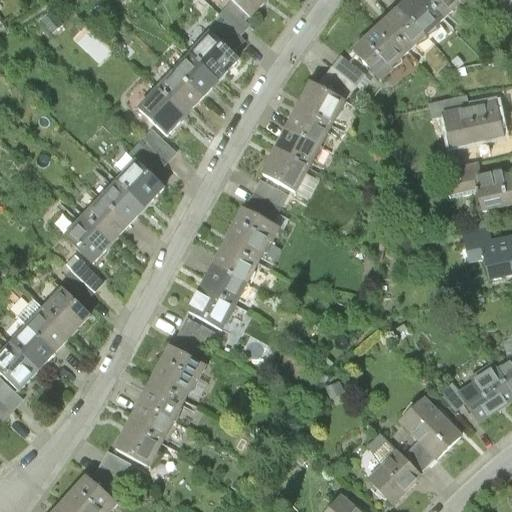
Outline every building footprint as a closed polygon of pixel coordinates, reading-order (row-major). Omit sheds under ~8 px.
[(249,0),(239,0),(230,9),(253,32),(264,21),(259,15),(262,12),(249,0)] [(249,0),(262,12),(273,0),(249,0)] [(439,29),(462,6),(456,0),(417,0),(414,4),(439,29)] [(414,4),(391,26),(416,52),(439,29),(414,4)] [(64,5),(53,14),(65,28),(75,19),(64,5)] [(217,23),(224,30),(241,45),(253,32),(230,9),(217,23)] [(393,74),(416,52),(391,26),(368,49),(393,74)] [(206,48),(233,74),(251,55),(241,45),(224,30),(206,48)] [(206,48),(188,67),(215,93),(233,74),(206,48)] [(378,70),(354,50),(345,61),(369,81),(378,70)] [(357,95),(369,81),(345,61),(331,81),(357,95)] [(188,67),(171,86),(198,112),(215,93),(188,67)] [(324,77),(312,100),(344,118),(357,95),(331,81),(324,77)] [(198,112),(171,86),(153,105),(180,130),(198,112)] [(0,89),(0,110),(6,116),(16,105),(0,89)] [(511,98),(459,111),(465,140),(511,129),(511,98)] [(332,141),(344,118),(312,100),(299,123),(332,141)] [(299,123),(287,147),(320,164),(332,141),(299,123)] [(165,125),(155,135),(181,160),(191,150),(165,125)] [(142,149),(151,159),(167,174),(181,160),(155,135),(142,149)] [(307,187),(320,164),(287,147),(274,170),(307,187)] [(108,160),(118,167),(126,155),(117,148),(108,160)] [(128,172),(138,158),(130,152),(120,166),(128,172)] [(464,190),(492,185),(490,171),(493,170),(491,157),(459,163),(464,190)] [(151,159),(133,178),(159,202),(177,183),(167,174),(151,159)] [(511,201),(511,166),(493,170),(490,171),(492,185),(495,204),(511,201)] [(305,192),(274,175),(266,188),(298,205),(305,192)] [(159,202),(133,178),(116,196),(141,221),(159,202)] [(290,220),(298,205),(266,188),(259,203),(290,220)] [(123,239),(141,221),(116,196),(98,215),(123,239)] [(257,202),(242,228),(277,245),(280,247),(293,222),(290,220),(259,203),(257,202)] [(123,239),(98,215),(80,234),(105,258),(123,239)] [(262,273),(277,245),(242,228),(228,255),(262,273)] [(511,232),(496,236),(504,274),(511,272),(511,232)] [(78,261),(83,266),(106,288),(117,277),(89,250),(78,261)] [(228,255),(214,281),(248,299),(262,273),(228,255)] [(10,274),(0,263),(0,282),(1,283),(10,274)] [(106,288),(83,266),(73,277),(77,281),(96,299),(106,288)] [(77,281),(58,300),(86,326),(104,307),(96,299),(77,281)] [(234,325),(248,299),(214,281),(200,307),(234,325)] [(68,346),(86,326),(58,300),(40,319),(68,346)] [(200,312),(192,325),(222,341),(229,328),(200,312)] [(40,319),(22,339),(49,365),(68,346),(40,319)] [(192,325),(184,341),(213,357),(222,341),(192,325)] [(31,384),(49,365),(22,339),(3,358),(31,384)] [(184,341),(170,367),(202,385),(209,372),(211,373),(218,359),(213,357),(184,341)] [(3,358),(0,361),(0,408),(5,413),(9,410),(15,416),(36,395),(28,387),(31,384),(3,358)] [(511,403),(511,363),(474,389),(480,398),(492,417),(511,403)] [(188,411),(202,385),(170,367),(156,393),(188,411)] [(470,404),(480,398),(474,389),(466,378),(457,384),(470,404)] [(439,390),(413,416),(450,452),(475,427),(439,390)] [(156,393),(141,419),(174,437),(188,411),(156,393)] [(160,463),(174,437),(141,419),(127,446),(160,463)] [(380,444),(395,459),(409,445),(394,430),(380,444)] [(437,473),(409,445),(395,459),(378,475),(406,503),(437,473)] [(101,471),(67,509),(70,511),(110,511),(117,505),(121,508),(130,497),(127,494),(101,471)] [(380,511),(350,489),(332,511),(380,511)]
